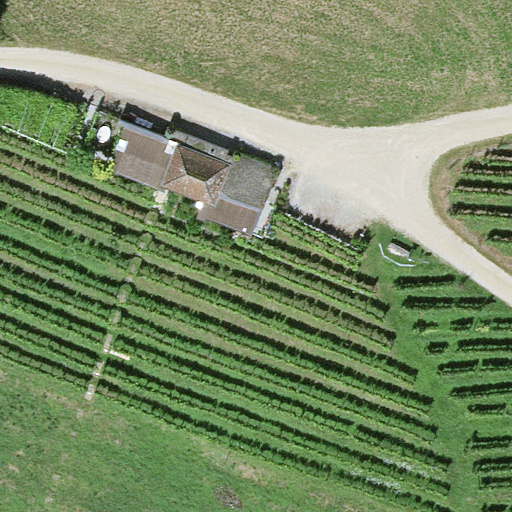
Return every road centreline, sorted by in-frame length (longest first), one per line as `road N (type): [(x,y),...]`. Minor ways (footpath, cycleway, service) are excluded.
road 1 (track): [(0,58),(170,91),(343,150),(511,124)]
road 2 (track): [(511,289),(463,257),(343,150)]
